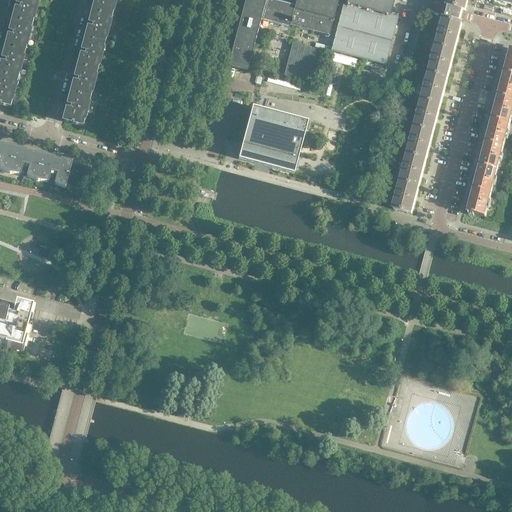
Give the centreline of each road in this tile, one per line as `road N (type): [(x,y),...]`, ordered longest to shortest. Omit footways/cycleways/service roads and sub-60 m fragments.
road 1 (residential): [(511,248),(446,231),(439,217),(490,25)]
road 2 (unclassified): [(53,484),(100,318)]
road 3 (unclassified): [(139,164),(182,0)]
road 4 (unclassified): [(100,318),(139,164)]
road 5 (residential): [(79,0),(42,138)]
